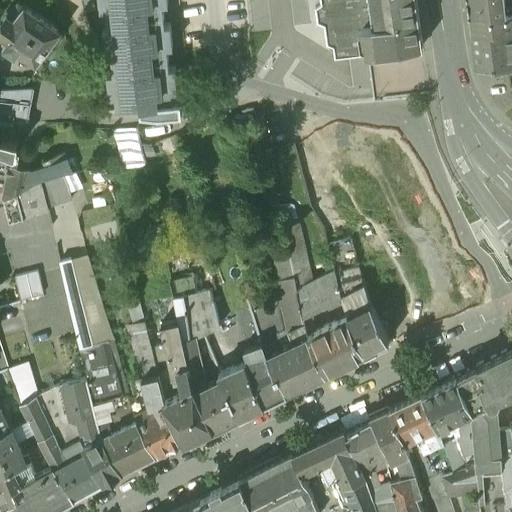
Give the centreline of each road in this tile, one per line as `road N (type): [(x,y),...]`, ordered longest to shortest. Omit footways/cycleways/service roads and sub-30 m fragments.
road 1 (residential): [(178,511),(482,359),(496,321),(415,146),(397,132),(224,90),(211,0)]
road 2 (tertiary): [(511,189),(484,155),(452,83),(439,0)]
